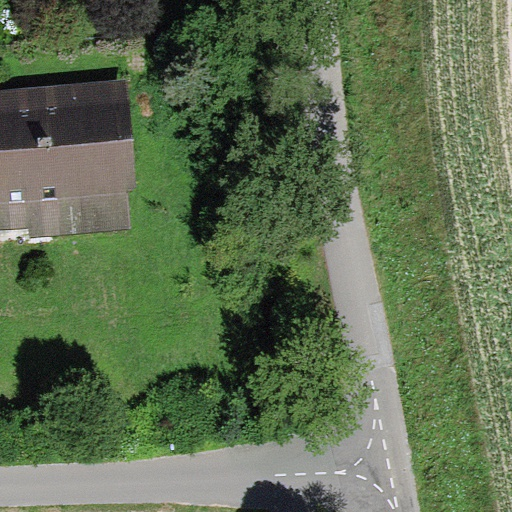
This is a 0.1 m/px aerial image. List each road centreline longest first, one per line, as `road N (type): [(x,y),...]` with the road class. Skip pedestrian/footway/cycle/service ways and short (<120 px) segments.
road 1 (residential): [(320,0),(321,128),(387,461)]
road 2 (residential): [(387,461),(321,477),(0,490)]
